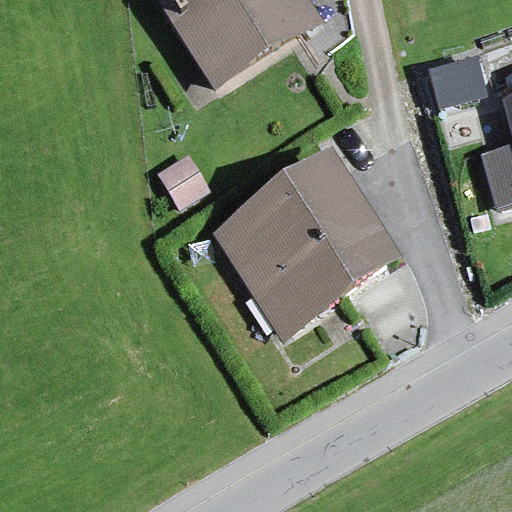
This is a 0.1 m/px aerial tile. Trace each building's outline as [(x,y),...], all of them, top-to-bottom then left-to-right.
[(299,0),(159,0),(153,4),(219,104),(324,36),(299,0)] [(480,71),(432,83),(441,119),(489,107),(480,71)] [(511,109),(503,111),(511,143),(511,155),(484,163),(500,222),(511,218),(511,109)] [(209,199),(188,168),(159,188),(180,218),(209,199)] [(333,173),(216,249),(285,355),(402,279),(333,173)]
